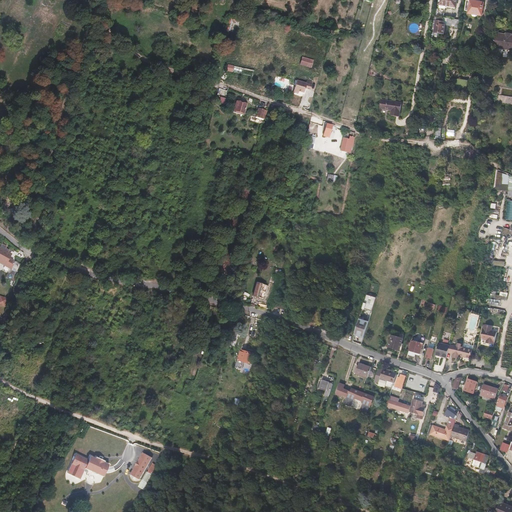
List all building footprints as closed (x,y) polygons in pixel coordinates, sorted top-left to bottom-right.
[(471,1),(467,0),(465,11),(469,12),(469,14),(479,16),(479,13),(483,14),(485,3),(471,0),(471,1)] [(444,22),(437,20),(435,33),(445,34),(447,25),(444,24),(444,22)] [(511,35),(496,33),(493,47),(498,48),(499,47),(511,49),(511,35)] [(313,62),(301,58),(299,65),(311,69),(313,62)] [(254,70),(234,66),(233,72),(253,76),(254,70)] [(458,79),(457,87),(467,89),(468,81),(458,79)] [(295,80),(291,92),(296,94),(297,91),(302,92),(304,88),(309,90),(311,82),(306,80),(305,83),(295,80)] [(402,104),(382,100),(380,109),(392,111),(391,115),(399,117),(402,104)] [(247,104),(237,101),(234,112),(243,115),(247,104)] [(348,139),(342,138),(340,150),(350,152),(351,147),(353,147),(355,137),(349,136),(348,139)] [(503,180),(507,180),(506,184),(499,183),(498,189),(511,190),(511,175),(511,176),(503,175),(504,172),(501,172),(501,171),(498,171),(497,176),(500,176),(500,177),(503,178),(503,180)] [(504,244),(503,254),(511,254),(511,245),(504,244)] [(0,248),(0,256),(8,260),(7,261),(13,263),(13,265),(14,265),(17,259),(10,256),(11,253),(4,250),(0,248)] [(267,285),(257,282),(253,295),(263,298),(267,285)] [(376,298),(367,295),(362,311),(364,311),(365,309),(372,311),(376,298)] [(359,320),(360,320),(356,334),(364,337),(368,322),(362,320),(362,319),(360,318),(359,320)] [(484,330),(484,329),(481,340),(486,342),(485,345),(493,347),(494,344),(495,344),(498,330),(485,327),(484,330)] [(403,339),(392,335),(388,346),(399,350),(403,339)] [(424,342),(413,339),(409,350),(420,354),(424,342)] [(450,346),(439,343),(436,355),(447,358),(448,353),(450,346)] [(457,346),(455,346),(453,354),(452,358),(458,359),(459,356),(471,358),(473,350),(463,348),(464,345),(458,343),(457,346)] [(251,354),(242,350),(238,359),(237,359),(236,363),(242,365),(243,361),(248,363),(251,354)] [(354,372),(368,377),(371,367),(359,363),(358,366),(356,365),(354,372)] [(397,374),(379,367),(376,377),(374,381),(378,383),(380,378),(387,380),(385,386),(392,389),(397,374)] [(400,378),(398,377),(396,382),(403,384),(405,376),(401,375),(400,378)] [(461,377),(456,379),(453,388),(458,390),(461,377)] [(476,382),(467,379),(464,391),(473,394),(476,382)] [(321,382),(320,382),(318,388),(327,391),(325,395),(329,397),(333,384),(322,380),(321,382)] [(345,385),(340,383),(336,394),(341,395),(345,385)] [(495,388),(484,385),(481,396),(491,399),(495,388)] [(362,393),(352,389),(350,392),(349,391),(347,396),(345,403),(352,406),(354,399),(356,398),(363,400),(364,403),(361,410),(367,412),(370,405),(371,405),(374,397),(362,393)] [(508,397),(501,394),(496,406),(499,407),(503,409),(508,397)] [(410,405),(398,402),(389,399),(387,404),(391,405),(392,404),(409,409),(410,405)] [(423,402),(414,399),(410,412),(417,415),(416,418),(422,420),(425,409),(424,409),(421,408),(422,405),(423,402)] [(457,413),(449,408),(444,414),(449,418),(452,414),(455,417),(457,413)] [(494,413),(486,410),(483,417),(492,420),(494,413)] [(347,421),(344,424),(348,430),(352,428),(350,425),(353,423),(351,420),(348,422),(347,421)] [(454,427),(434,421),(430,435),(450,442),(450,438),(454,427)] [(454,427),(450,438),(466,443),(469,433),(459,429),(459,428),(454,426),(454,427)] [(511,445),(505,441),(502,448),(508,452),(511,445)] [(144,453),(143,452),(136,465),(144,453)] [(489,456),(476,452),(474,459),(480,461),(486,464),(489,456)] [(152,457),(145,453),(138,466),(136,465),(131,474),(140,479),(152,457)] [(145,453),(144,453),(136,465),(138,466),(145,453)] [(88,461),(77,455),(66,474),(74,479),(80,469),(83,470),(83,469),(88,461)] [(88,461),(83,469),(88,472),(88,474),(89,475),(91,477),(93,478),(96,478),(96,477),(101,480),(107,469),(103,466),(103,465),(101,463),(98,461),(95,460),(95,461),(90,458),(88,461)] [(158,466),(153,463),(148,472),(152,475),(158,466)] [(511,511),(511,504),(501,500),(496,511),(511,511)]
